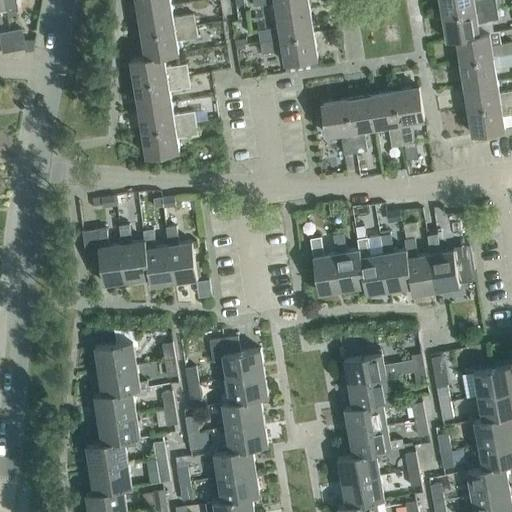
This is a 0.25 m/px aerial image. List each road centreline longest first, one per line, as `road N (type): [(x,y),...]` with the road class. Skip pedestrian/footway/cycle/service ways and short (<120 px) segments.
road 1 (residential): [(33,171),(0,506)]
road 2 (residential): [(500,182),(239,184)]
road 3 (residential): [(239,184),(33,171)]
road 4 (residential): [(259,313),(239,184)]
